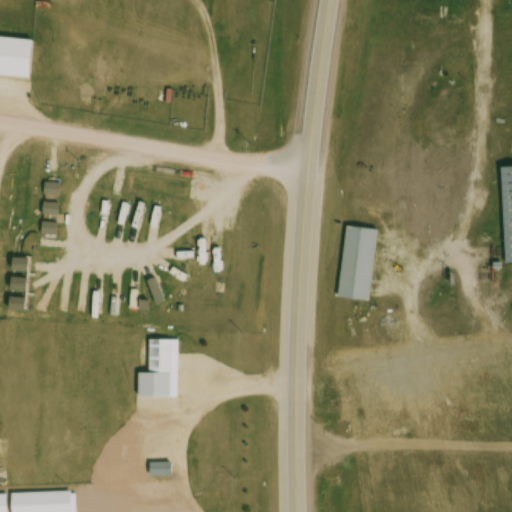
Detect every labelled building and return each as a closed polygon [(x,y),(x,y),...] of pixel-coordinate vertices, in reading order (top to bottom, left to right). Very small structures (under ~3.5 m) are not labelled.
[(39,43),(0,39),(0,79),(36,82),(39,43)] [(343,301),(375,304),(382,233),(350,230),(343,301)] [(204,271),(213,271),(213,234),(204,234),(204,271)] [(143,401),(182,401),(182,344),(153,343),(153,377),(143,377),(143,401)] [(83,511),(83,496),(28,496),(27,511),(83,511)] [(0,498),(0,511),(11,511),(12,498),(0,498)]
